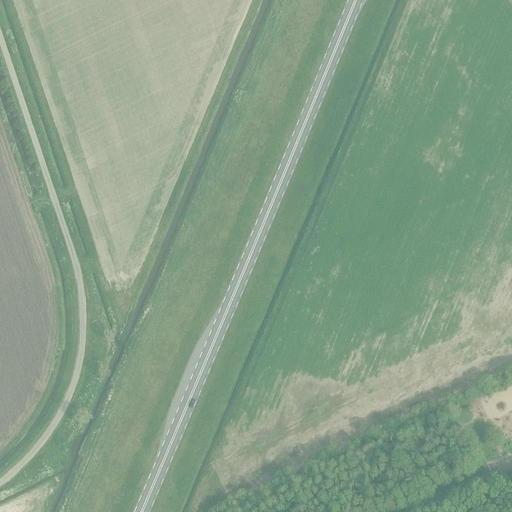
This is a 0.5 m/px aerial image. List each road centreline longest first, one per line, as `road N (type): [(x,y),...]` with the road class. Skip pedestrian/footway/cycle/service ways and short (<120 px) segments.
road 1 (primary): [(141,511),(353,0)]
road 2 (unclassified): [(0,481),(48,434),(68,399),(84,314),(0,34)]
